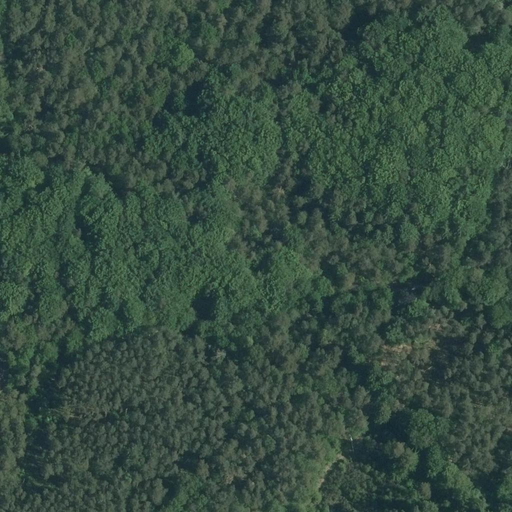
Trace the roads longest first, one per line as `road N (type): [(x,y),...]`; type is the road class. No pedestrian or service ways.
road 1 (track): [(450,280),(0,360)]
road 2 (track): [(352,451),(372,413),(406,289)]
road 3 (track): [(450,280),(511,160)]
